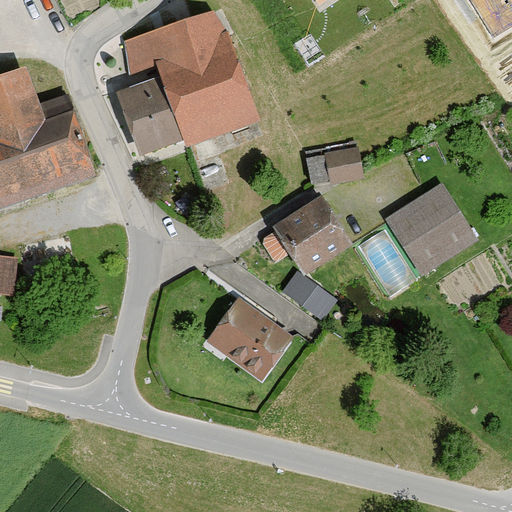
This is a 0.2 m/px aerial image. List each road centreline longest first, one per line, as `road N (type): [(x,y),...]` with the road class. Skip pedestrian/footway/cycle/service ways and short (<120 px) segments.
road 1 (residential): [(109,410),(151,246),(85,91),(80,52),(148,0)]
road 2 (tertiary): [(511,506),(109,410)]
